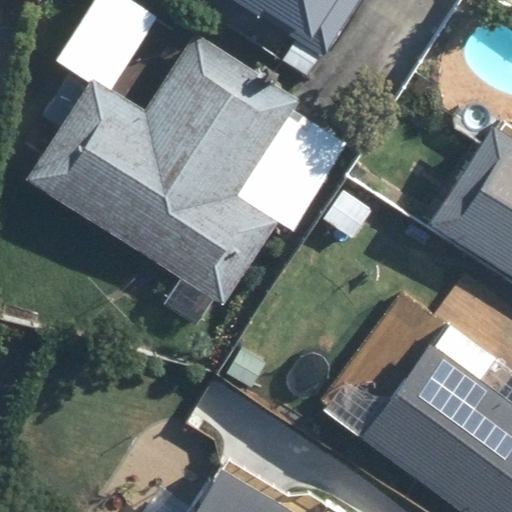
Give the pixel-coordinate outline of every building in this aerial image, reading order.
[(215,313),(274,226),(290,236),(349,148),(292,110),(299,99),(194,28),(139,110),(106,89),(154,18),(126,0),(83,0),(46,56),(65,69),(36,111),(50,120),(12,177),(215,313)] [(188,0),(313,76),(327,52),(359,0),(188,0)] [(511,133),(487,118),(422,222),(511,278),(511,133)] [(511,511),(511,375),(434,319),(353,432),(465,511),(511,511)] [(314,511),(215,452),(178,511),(314,511)]
